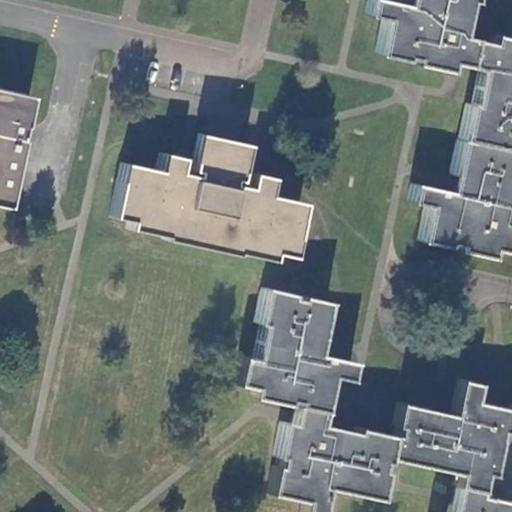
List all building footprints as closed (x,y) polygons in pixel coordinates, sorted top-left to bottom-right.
[(412,0),(410,7),(375,0),(369,0),(365,16),(382,21),(375,55),(403,62),(404,59),(413,61),(412,66),(448,74),(450,64),(479,71),(472,106),(466,105),(450,178),(455,180),(452,195),(411,186),(406,205),(423,209),(417,243),(444,250),(445,247),(454,250),(454,254),(489,263),(491,253),(507,256),(511,236),(511,228),(502,225),(510,191),(511,191),(511,38),(492,34),(490,43),(461,36),(469,2),(472,3),(473,0),(412,0)] [(31,96),(0,88),(0,203),(7,205),(8,196),(26,117),(31,96)] [(188,170),(194,171),(200,146),(235,154),(229,179),(235,181),(243,146),(196,135),(188,170)] [(228,184),(229,179),(235,154),(200,146),(194,171),(192,176),(175,172),(178,158),(159,154),(155,171),(121,163),(109,216),(127,220),(125,227),(160,235),(159,239),(231,255),(232,253),(267,261),(269,253),(286,257),(299,204),(265,196),(269,179),(249,175),(246,188),(228,184)] [(292,296),(263,290),(255,326),(260,327),(252,361),(239,359),(233,386),(251,390),(249,399),(285,407),(285,403),(294,405),(290,425),(280,424),(274,458),(277,459),(276,469),(274,468),(268,496),(302,505),(300,511),(319,511),(326,484),(341,488),(341,493),(377,501),(382,475),(378,473),(381,465),(384,466),(386,460),(456,476),(453,489),(455,490),(450,511),(511,511),(511,504),(478,497),(483,476),(490,477),(501,433),(511,434),(511,405),(508,405),(507,410),(473,402),(476,385),(459,381),(450,422),(432,418),(434,412),(398,404),(393,428),(397,429),(395,436),(355,428),(354,434),(320,427),(330,380),(347,383),(351,365),(310,355),(314,338),(320,340),(328,305),(300,298),(299,301),(291,299),(292,296)]
